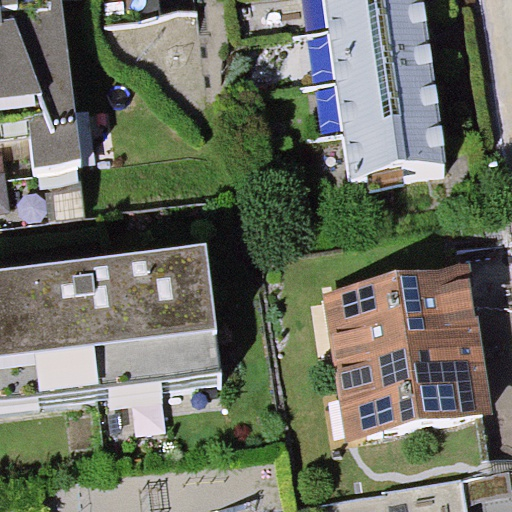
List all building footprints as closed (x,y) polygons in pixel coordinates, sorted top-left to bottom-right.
[(0,0),(0,136),(39,131),(46,181),(90,175),(65,0),(0,0)] [(325,0),(351,179),(448,163),(445,145),(442,123),(428,29),(424,0),(325,0)] [(214,260),(0,284),(0,415),(229,389),(214,260)] [(498,349),(490,272),(341,288),(349,365),(498,349)] [(349,365),(357,442),(507,427),(498,349),(349,365)]
